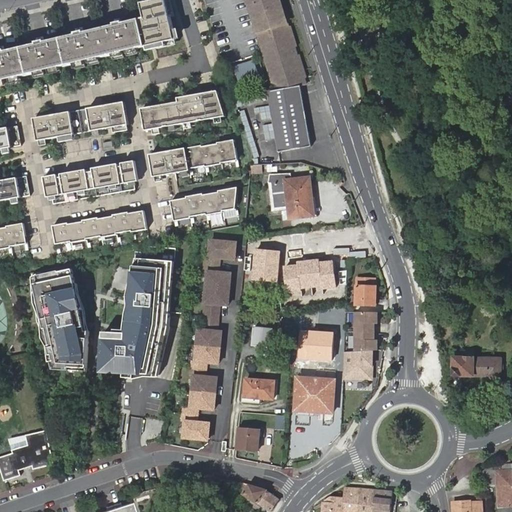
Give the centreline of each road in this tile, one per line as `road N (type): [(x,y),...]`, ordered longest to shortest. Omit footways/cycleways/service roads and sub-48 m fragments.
road 1 (secondary): [(406,397),(400,277),(308,0)]
road 2 (residential): [(128,82),(151,195),(42,216),(24,105)]
road 3 (residential): [(303,496),(273,476),(159,457),(1,511)]
road 4 (residential): [(128,82),(197,61),(182,0)]
